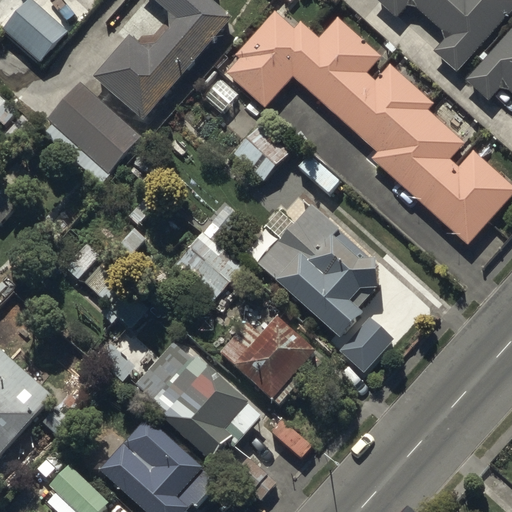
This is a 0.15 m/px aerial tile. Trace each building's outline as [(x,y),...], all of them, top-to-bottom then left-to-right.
[(34,0),(27,0),(2,27),(40,62),(68,31),(34,0)] [(93,89),(144,133),(234,32),(211,12),(222,0),(142,0),(142,1),(178,32),(149,64),(130,47),(93,89)] [(511,0),(373,0),(396,20),(410,5),(447,38),(434,53),(459,76),(511,15),(511,0)] [(226,86),(263,118),(289,89),(373,163),(368,169),(465,255),(511,202),(511,196),(471,160),(456,176),(448,169),(462,152),(425,119),(431,112),(387,73),(371,91),(362,82),(377,65),(336,28),(317,49),(298,33),(293,39),(274,22),(237,64),(242,68),(226,86)] [(511,29),(466,81),(489,101),(502,86),(511,94),(511,29)] [(217,79),(203,93),(224,114),(238,99),(217,79)] [(142,148),(82,95),(50,131),(110,184),(142,148)] [(0,128),(5,133),(18,118),(0,102),(0,128)] [(289,164),(257,136),(244,150),(276,178),(289,164)] [(233,164),(264,192),(276,178),(244,150),(233,164)] [(312,163),(301,175),(329,201),(340,189),(312,163)] [(0,197),(0,234),(3,237),(30,207),(8,188),(0,197)] [(279,253),(259,275),(357,362),(408,305),(310,218),(295,234),(280,221),(263,240),(279,253)] [(52,257),(72,234),(59,224),(40,246),(52,257)] [(171,278),(211,314),(237,284),(197,249),(171,278)] [(100,260),(88,250),(67,276),(79,286),(100,260)] [(85,295),(135,339),(151,322),(100,278),(85,295)] [(218,362),(277,414),(328,358),(283,318),(258,347),(243,333),(218,362)] [(136,377),(110,354),(97,368),(123,391),(136,377)] [(256,421),(196,368),(194,370),(179,358),(142,399),(157,412),(151,418),(212,471),(256,421)] [(0,471),(56,409),(3,362),(0,364),(0,471)] [(285,427),(265,450),(290,472),(310,449),(285,427)] [(101,483),(132,511),(207,511),(223,495),(148,430),(101,483)] [(232,484),(262,510),(276,494),(246,468),(232,484)] [(51,498),(67,511),(93,511),(102,502),(71,475),(51,498)]
